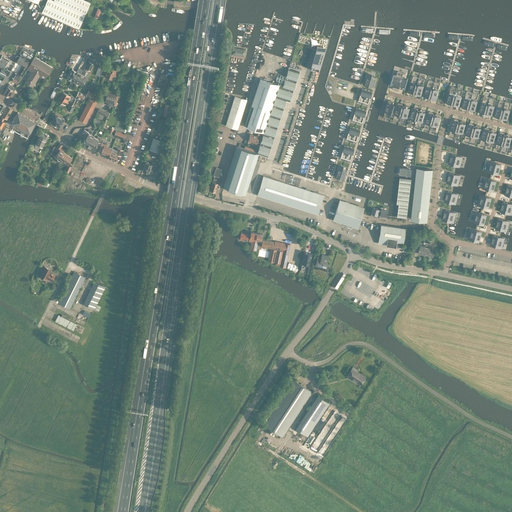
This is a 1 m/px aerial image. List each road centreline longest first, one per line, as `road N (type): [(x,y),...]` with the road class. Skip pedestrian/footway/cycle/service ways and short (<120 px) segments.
road 1 (motorway): [(205,0),(122,511)]
road 2 (motorway): [(141,511),(217,0)]
road 3 (unclassified): [(188,511),(357,254)]
road 4 (unclassified): [(124,171),(281,217),(357,254)]
road 5 (residential): [(454,242),(431,218),(448,110)]
road 6 (unclassified): [(115,167),(0,97)]
road 7 (unclassified): [(124,171),(163,54)]
